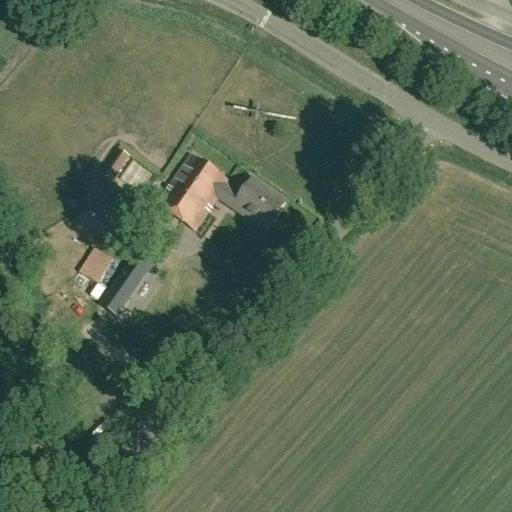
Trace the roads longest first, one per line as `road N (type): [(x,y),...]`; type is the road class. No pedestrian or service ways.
road 1 (unclassified): [(84,511),(376,194),(428,120)]
road 2 (unclassified): [(428,120),(225,0)]
